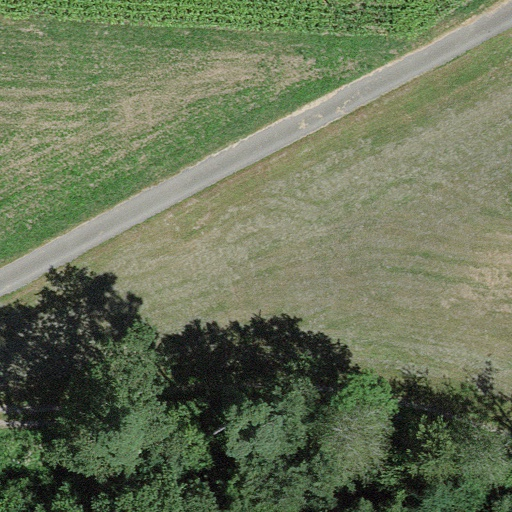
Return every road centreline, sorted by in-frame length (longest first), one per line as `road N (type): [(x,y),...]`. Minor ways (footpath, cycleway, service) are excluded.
road 1 (track): [(0,283),(511,11)]
road 2 (track): [(0,408),(95,408),(288,384),(399,401),(511,435)]
